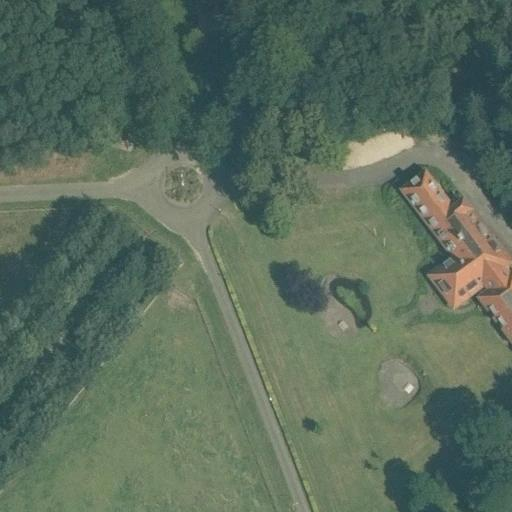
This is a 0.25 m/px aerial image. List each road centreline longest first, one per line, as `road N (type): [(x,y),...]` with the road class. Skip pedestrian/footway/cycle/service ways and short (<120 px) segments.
road 1 (residential): [(511,245),(447,161),(434,158),(355,176),(217,189)]
road 2 (residential): [(190,218),(301,511)]
road 3 (track): [(0,414),(160,211)]
road 4 (residential): [(201,155),(322,0)]
road 5 (residential): [(177,150),(148,0)]
road 6 (residential): [(147,186),(0,193)]
